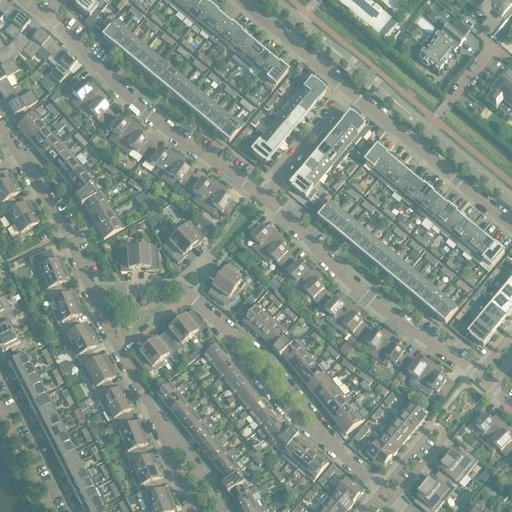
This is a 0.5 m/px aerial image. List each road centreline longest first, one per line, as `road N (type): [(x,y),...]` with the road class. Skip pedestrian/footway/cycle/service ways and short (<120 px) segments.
road 1 (residential): [(264,197),(110,85),(44,13)]
road 2 (residential): [(476,376),(367,298),(264,197)]
road 3 (residential): [(511,228),(352,93)]
road 4 (residential): [(94,296),(69,236),(0,122)]
road 5 (residential): [(396,500),(443,433),(430,429),(381,488)]
road 6 (residential): [(172,445),(94,296)]
road 7 (residential): [(321,438),(277,373),(225,327)]
road 8 (residential): [(225,327),(275,396),(321,438)]
road 9 (residential): [(352,93),(238,0)]
road 10 (residential): [(264,197),(352,93)]
